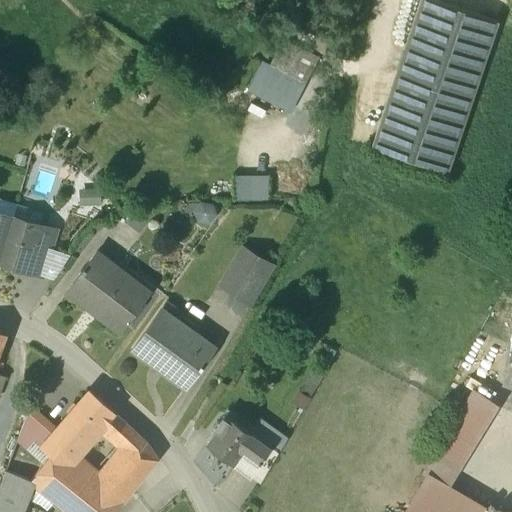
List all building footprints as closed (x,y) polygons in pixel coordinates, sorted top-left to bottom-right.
[(434,0),(422,0),(371,148),(447,173),(497,21),(434,0)] [(315,38),(300,31),(294,41),(309,48),(315,38)] [(294,41),(287,38),(274,67),(306,82),(319,53),(309,48),(294,41)] [(261,65),(248,91),(299,118),(311,91),(261,65)] [(269,177),(235,177),(236,201),(270,201),(269,177)] [(192,214),(196,223),(206,225),(214,220),(216,210),(208,204),(198,205),(192,214)] [(0,256),(12,216),(0,212),(0,256)] [(41,225),(12,216),(0,256),(0,262),(27,270),(35,243),(41,225)] [(50,248),(35,243),(27,270),(41,274),(50,248)] [(246,245),(238,259),(265,275),(273,261),(246,245)] [(149,293),(97,253),(66,293),(118,333),(149,293)] [(238,259),(221,286),(249,302),(265,275),(238,259)] [(199,329),(165,304),(132,350),(186,389),(214,348),(195,334),(199,329)] [(0,398),(2,400),(9,380),(0,376),(0,398)] [(52,432),(51,434),(61,443),(75,455),(101,426),(111,435),(124,421),(91,389),(52,432)] [(472,391),(435,453),(460,468),(497,406),(472,391)] [(30,407),(17,439),(27,448),(34,440),(45,427),(48,423),(30,407)] [(227,417),(206,445),(233,465),(254,437),(227,417)] [(124,421),(111,435),(121,444),(133,431),(124,421)] [(45,427),(34,440),(41,445),(51,434),(52,432),(45,427)] [(83,465),(54,500),(68,511),(113,511),(157,457),(146,443),(133,431),(121,444),(125,448),(100,480),(83,465)] [(61,443),(51,434),(41,445),(51,455),(61,443)] [(254,437),(233,465),(247,475),(261,457),(268,448),(254,437)] [(41,467),(18,457),(27,448),(17,439),(5,468),(31,481),(41,467)] [(41,445),(34,440),(27,448),(18,457),(41,467),(51,455),(41,445)] [(75,455),(61,443),(51,455),(41,467),(31,481),(47,494),(54,500),(83,465),(74,458),(76,456),(75,455)] [(271,465),(261,457),(247,475),(257,483),(271,465)] [(5,468),(0,482),(0,511),(18,511),(25,497),(31,481),(5,468)] [(480,511),(483,508),(428,477),(405,511),(480,511)] [(47,494),(31,481),(25,497),(40,503),(47,494)]
